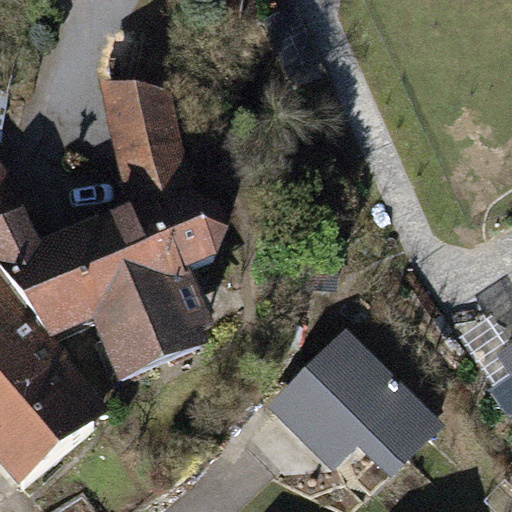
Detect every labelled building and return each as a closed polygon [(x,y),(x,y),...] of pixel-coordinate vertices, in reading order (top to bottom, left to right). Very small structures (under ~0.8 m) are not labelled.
[(243,0),(212,0),(210,29),(241,32),(243,0)] [(0,238),(0,273),(49,338),(102,320),(121,372),(198,338),(176,288),(188,282),(183,272),(221,261),(230,237),(222,218),(199,209),(180,158),(167,103),(111,94),(122,172),(139,221),(41,259),(23,226),(0,238)] [(0,238),(23,226),(34,208),(0,167),(0,238)] [(0,293),(0,456),(28,491),(96,434),(73,407),(86,396),(0,293)] [(356,336),(273,412),(336,480),(363,455),(395,489),(450,438),(356,336)] [(511,352),(495,363),(511,391),(511,352)]
